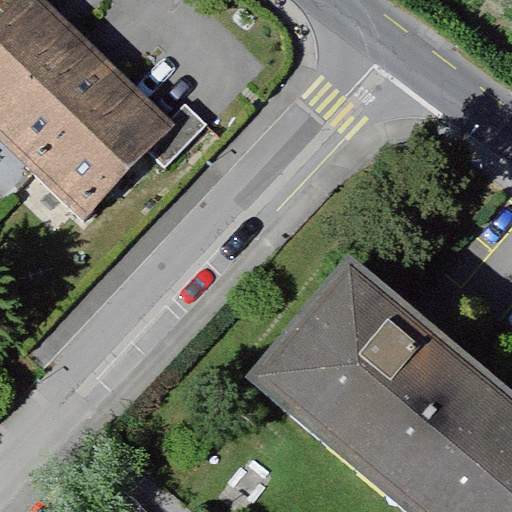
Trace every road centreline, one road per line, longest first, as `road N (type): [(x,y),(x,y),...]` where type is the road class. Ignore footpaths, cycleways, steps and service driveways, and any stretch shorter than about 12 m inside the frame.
road 1 (residential): [(400,49),(0,476)]
road 2 (tertiary): [(511,133),(400,49)]
